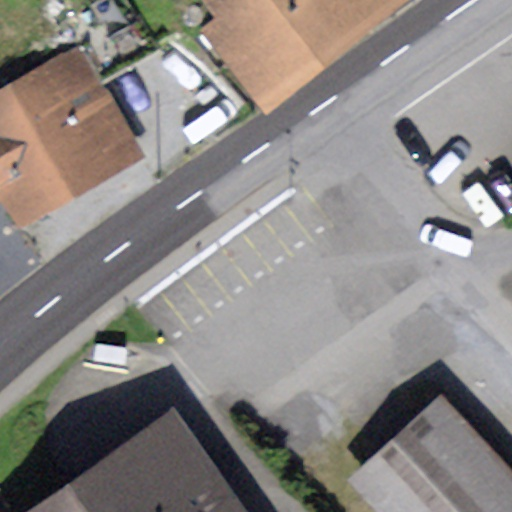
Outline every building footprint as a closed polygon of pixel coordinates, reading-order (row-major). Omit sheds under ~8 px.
[(131,0),(99,0),(66,19),(100,78),(157,45),(131,0)] [(265,90),(380,0),(220,0),(235,19),(219,32),(265,90)] [(129,145),(76,53),(0,95),(0,192),(11,212),(129,145)] [(361,478),(392,511),(511,511),(511,492),(437,410),(361,478)] [(196,511),(188,499),(195,494),(160,445),(65,511),(196,511)]
